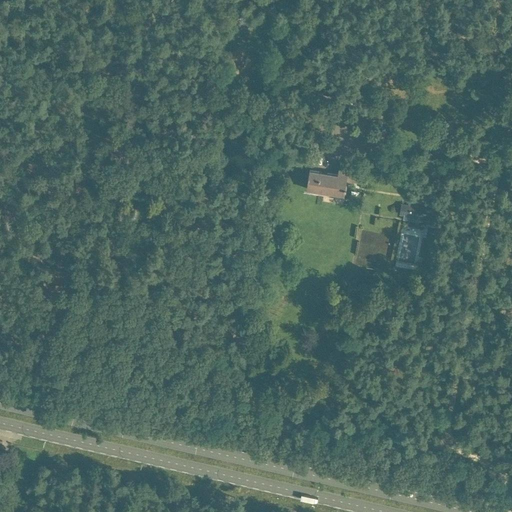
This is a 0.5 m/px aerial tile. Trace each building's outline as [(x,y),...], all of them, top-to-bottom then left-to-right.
[(363,111),(363,112),(371,113),(379,76),(371,75),(365,105),(363,111)] [(336,108),(333,120),(339,121),(342,109),(336,108)] [(348,111),(345,122),(351,124),(354,112),(348,111)] [(320,190),(336,193),(344,194),(344,193),(345,193),(346,187),(347,187),(347,185),(346,185),(347,179),(362,181),(364,167),(340,163),(338,176),(311,171),(308,190),(309,189),(319,191),(319,192),(320,190)] [(401,204),(400,214),(404,214),(420,217),(430,218),(432,208),(421,207),(401,204)] [(429,225),(427,235),(434,237),(437,227),(429,225)]
